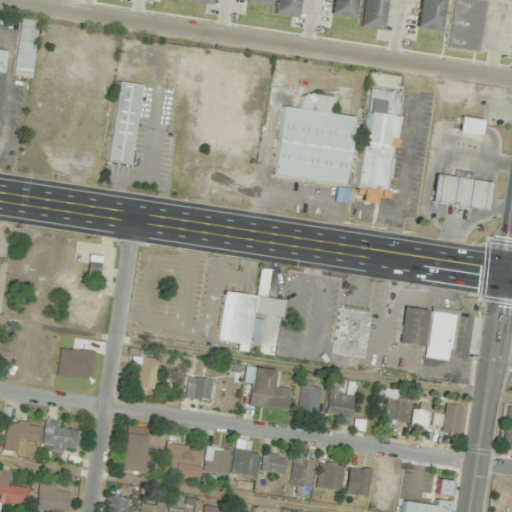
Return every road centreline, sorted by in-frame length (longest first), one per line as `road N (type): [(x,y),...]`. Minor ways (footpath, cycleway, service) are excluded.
road 1 (residential): [(511,468),(0,388)]
road 2 (secondary): [(511,275),(0,197)]
road 3 (residential): [(511,79),(22,0)]
road 4 (residential): [(93,511),(134,218)]
road 5 (secondary): [(468,511),(511,234)]
